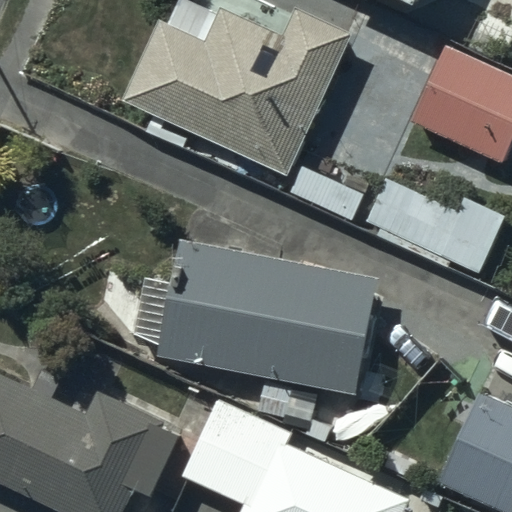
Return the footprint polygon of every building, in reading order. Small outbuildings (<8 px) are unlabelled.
[(395,0),(429,16),(436,0),(395,0)] [(295,185),(357,43),(301,18),(289,46),(227,19),(225,24),(186,7),(174,34),(164,29),(128,113),(159,126),(151,145),(190,162),(198,144),(295,185)] [(511,78),(453,54),(421,129),(511,167),(511,78)] [(307,169),(294,198),(357,226),(375,187),(356,179),(352,187),(331,177),(335,169),(321,162),(316,173),(307,169)] [(388,230),(383,240),(457,275),(461,267),(487,280),(511,226),(511,214),(474,197),(465,214),(395,181),(375,224),(388,230)] [(176,356),(174,367),(369,405),(392,289),(194,249),(185,292),(156,286),(143,349),(176,356)] [(511,332),(511,333),(486,387),(511,399),(511,332)] [(0,376),(0,484),(58,511),(135,511),(144,494),(159,502),(189,439),(106,400),(95,422),(0,376)] [(511,409),(491,400),(454,483),(511,509),(511,409)] [(301,440),(227,408),(193,485),(253,511),(252,511),(416,511),(420,504),(297,450),(301,440)]
